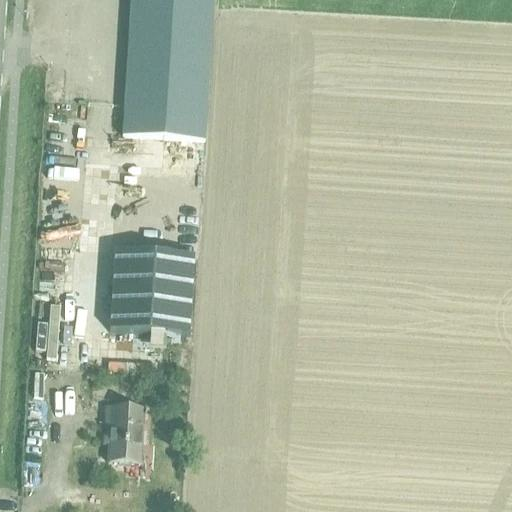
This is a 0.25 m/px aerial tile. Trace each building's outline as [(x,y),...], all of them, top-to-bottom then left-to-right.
[(204,145),(213,0),(130,0),(122,140),(204,145)] [(63,129),(62,149),(76,150),(77,130),(63,129)] [(166,174),(212,176),(213,163),(167,161),(166,174)] [(97,181),(97,167),(62,166),(61,179),(97,181)] [(203,209),(204,196),(172,194),(171,208),(203,209)] [(154,204),(153,231),(163,232),(164,204),(154,204)] [(114,255),(110,334),(188,339),(193,259),(114,255)] [(31,416),(57,418),(58,397),(32,396),(31,416)] [(143,413),(106,411),(104,447),(109,447),(108,466),(140,468),(143,413)]
